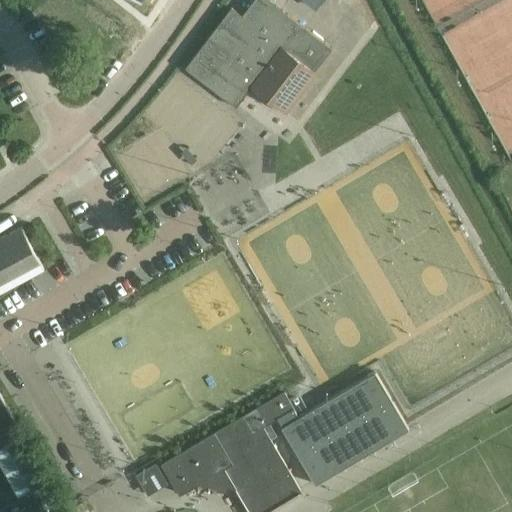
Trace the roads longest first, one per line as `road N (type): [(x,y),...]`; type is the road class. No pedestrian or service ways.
road 1 (tertiary): [(67,140),(184,0)]
road 2 (residential): [(67,140),(0,15)]
